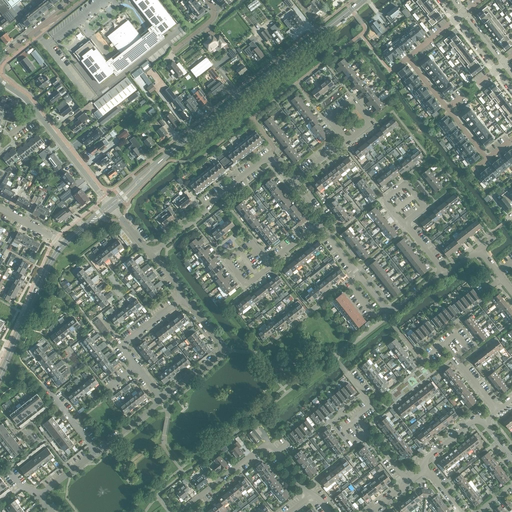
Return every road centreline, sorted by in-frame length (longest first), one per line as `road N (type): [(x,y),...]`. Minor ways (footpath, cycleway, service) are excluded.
road 1 (tertiary): [(110,206),(363,0)]
road 2 (residential): [(154,254),(265,158),(296,179)]
road 3 (residential): [(179,511),(267,442),(310,495)]
road 4 (residential): [(321,222),(390,311),(442,271)]
road 5 (residential): [(161,400),(222,349),(182,297)]
road 6 (tertiary): [(0,376),(62,246)]
road 7 (residential): [(408,483),(357,418),(370,403),(350,377)]
